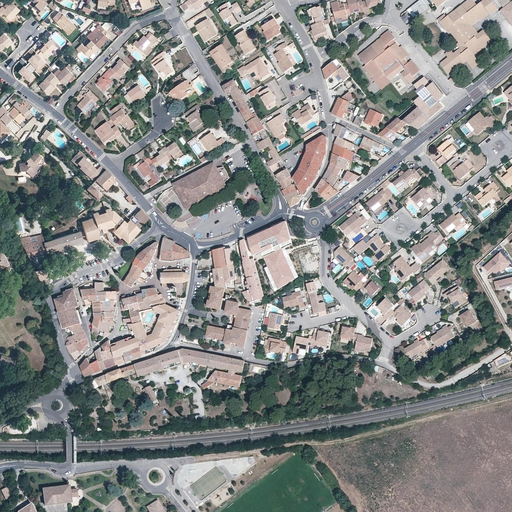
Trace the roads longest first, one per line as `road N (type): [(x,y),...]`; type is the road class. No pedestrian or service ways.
road 1 (residential): [(177,463),(511,397)]
road 2 (residential): [(284,215),(175,17)]
road 3 (residential): [(173,343),(284,364),(334,356),(382,364)]
road 4 (tertiary): [(161,223),(117,261),(54,292),(73,367)]
road 5 (residential): [(53,113),(132,29),(164,14)]
road 6 (residential): [(511,346),(431,386),(382,364)]
road 7 (unclassified): [(511,340),(472,262),(511,226)]
road 8 (residential): [(511,61),(410,145)]
road 9 (residential): [(413,148),(511,68)]
